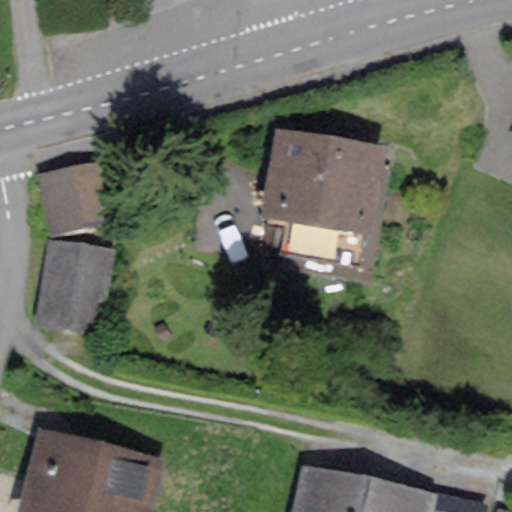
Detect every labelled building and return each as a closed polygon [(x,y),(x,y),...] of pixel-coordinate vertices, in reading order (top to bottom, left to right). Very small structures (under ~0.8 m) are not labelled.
[(378,148),(280,134),(269,211),(367,225),(378,148)] [(100,165),(46,177),(57,228),(111,216),(100,165)] [(109,254),(50,247),(42,318),(101,325),(109,254)] [(144,511),(158,464),(45,434),(24,511),(144,511)] [(480,511),(481,509),(311,471),(302,511),(480,511)]
